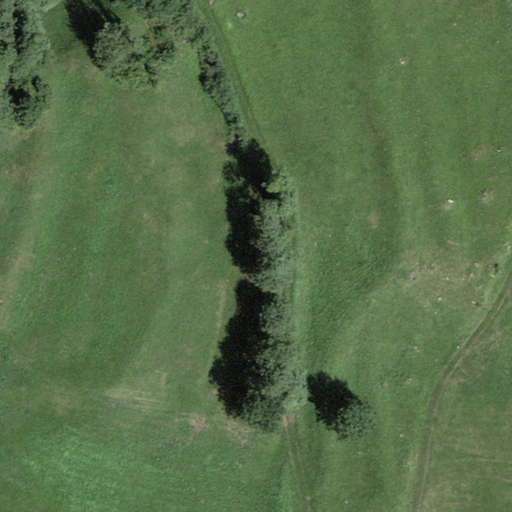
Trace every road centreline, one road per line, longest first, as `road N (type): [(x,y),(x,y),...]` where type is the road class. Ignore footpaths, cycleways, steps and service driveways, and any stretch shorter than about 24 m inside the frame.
road 1 (track): [(307,511),(283,316),(289,203),(201,0)]
road 2 (track): [(511,261),(432,403),(411,511)]
